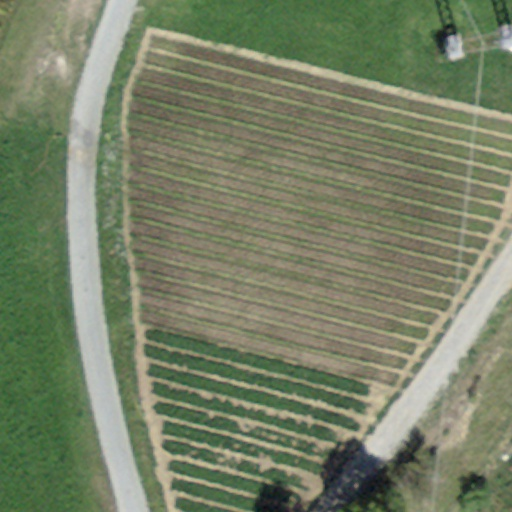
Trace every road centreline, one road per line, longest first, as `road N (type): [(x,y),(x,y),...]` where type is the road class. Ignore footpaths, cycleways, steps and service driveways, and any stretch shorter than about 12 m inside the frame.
road 1 (track): [(124,0),(97,70),(79,171),(85,292),(129,511)]
road 2 (track): [(327,511),(511,270)]
